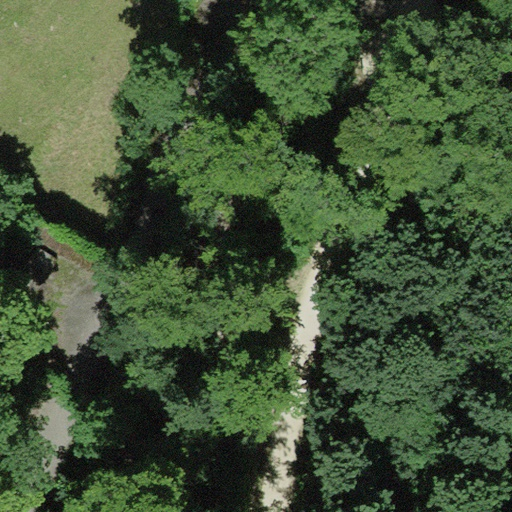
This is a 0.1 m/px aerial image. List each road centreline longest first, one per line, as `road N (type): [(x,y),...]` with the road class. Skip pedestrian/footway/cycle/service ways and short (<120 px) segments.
road 1 (track): [(27,511),(260,14),(282,0)]
road 2 (track): [(273,511),(271,451),(405,31)]
